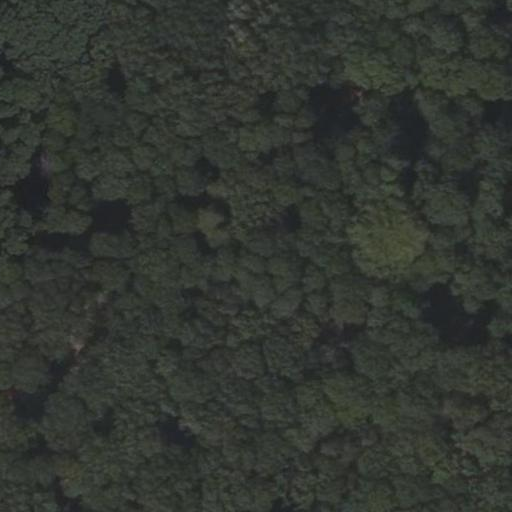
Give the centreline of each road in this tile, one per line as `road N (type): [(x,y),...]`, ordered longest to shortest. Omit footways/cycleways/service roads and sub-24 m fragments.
road 1 (track): [(0,10),(511,83)]
road 2 (track): [(389,0),(511,82)]
